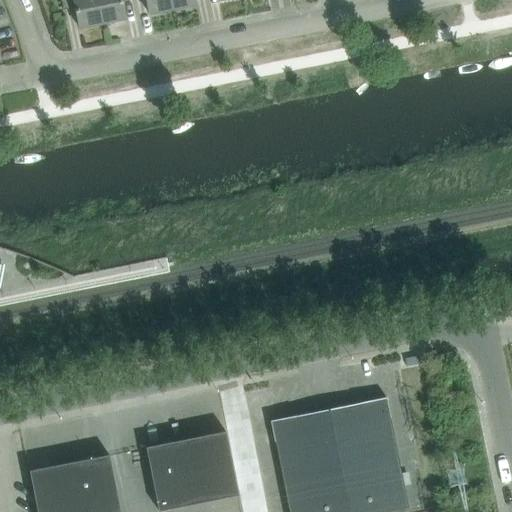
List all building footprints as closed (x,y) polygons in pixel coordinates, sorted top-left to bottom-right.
[(60,0),(62,10),(74,7),(79,28),(102,24),(97,0),(60,0)] [(97,0),(102,24),(125,19),(121,0),(97,0)] [(145,0),(149,14),(172,9),(170,0),(145,0)] [(170,0),(172,9),(195,5),(194,0),(170,0)] [(419,355),(404,358),(406,366),(420,363),(419,355)] [(288,511),(382,511),(407,507),(389,418),(390,418),(385,397),(270,421),(274,441),(275,441),(288,511)] [(225,432),(205,436),(212,467),(232,463),(225,432)] [(205,436),(185,440),(192,471),(212,467),(205,436)] [(185,440),(165,444),(172,475),(192,471),(185,440)] [(145,448),(152,479),(172,475),(165,444),(145,448)] [(109,455),(89,459),(95,491),(115,487),(109,455)] [(89,459),(69,463),(75,495),(95,491),(89,459)] [(69,463),(49,467),(55,499),(75,495),(69,463)] [(232,463),(212,467),(218,499),(238,495),(232,463)] [(49,467),(29,471),(35,503),(55,499),(49,467)] [(212,467),(192,471),(198,503),(218,499),(212,467)] [(192,471),(172,475),(178,507),(198,503),(192,471)] [(172,475),(152,479),(158,511),(178,507),(172,475)] [(119,511),(115,487),(95,491),(99,511),(119,511)] [(75,495),(78,511),(99,511),(95,491),(75,495)] [(55,499),(57,511),(78,511),(75,495),(55,499)] [(36,511),(57,511),(55,499),(35,503),(36,511)]
